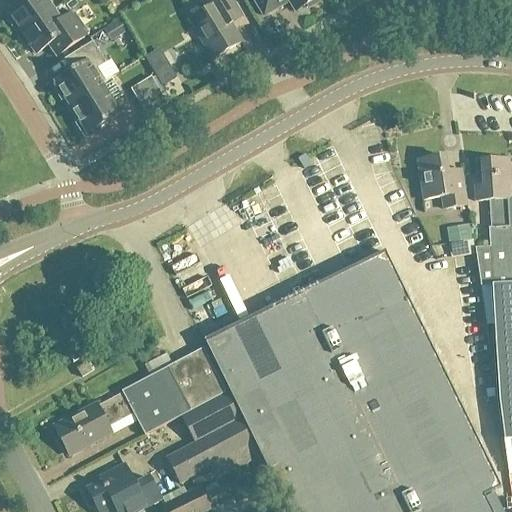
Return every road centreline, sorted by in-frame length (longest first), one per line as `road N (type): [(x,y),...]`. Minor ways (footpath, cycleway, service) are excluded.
road 1 (tertiary): [(76,229),(161,197),(236,149),(405,70),(470,60),(511,64)]
road 2 (residential): [(76,229),(63,170),(0,66)]
